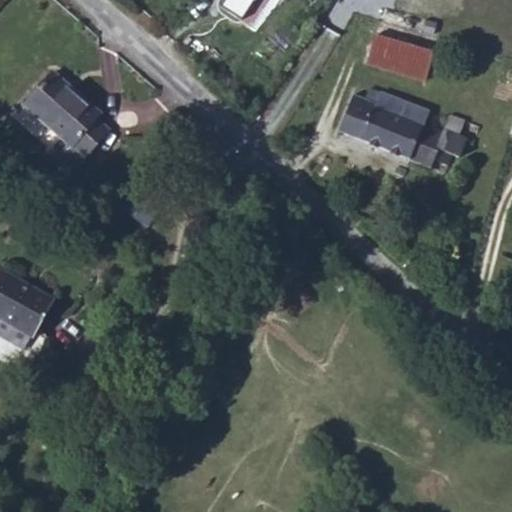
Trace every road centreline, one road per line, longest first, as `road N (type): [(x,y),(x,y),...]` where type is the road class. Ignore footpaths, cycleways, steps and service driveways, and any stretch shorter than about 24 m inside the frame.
road 1 (unclassified): [(95,0),(511,391)]
road 2 (unknown): [(463,346),(511,184)]
